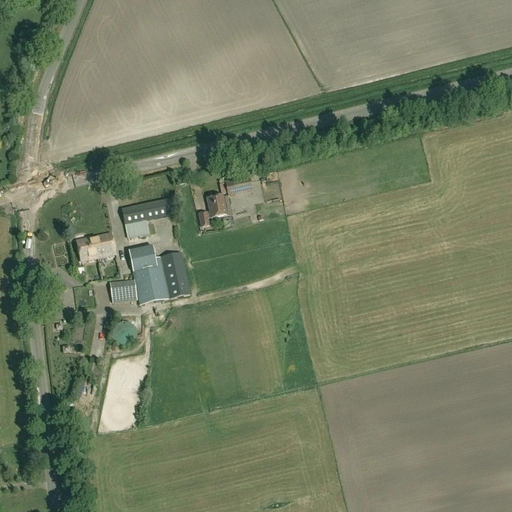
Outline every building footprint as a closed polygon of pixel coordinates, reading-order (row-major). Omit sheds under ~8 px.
[(231,175),(229,169),(221,171),(223,177),(231,175)] [(250,179),(226,183),(229,196),(252,192),(250,179)] [(119,198),(132,196),(131,189),(118,191),(119,198)] [(227,217),(223,198),(208,200),(210,213),(199,215),(202,229),(209,228),(208,221),(227,217)] [(128,240),(158,234),(160,242),(181,239),(173,200),(122,211),(128,240)] [(111,235),(93,239),(76,242),(81,263),(115,256),(111,235)] [(128,253),(133,274),(134,281),(109,284),(112,305),(139,301),(139,307),(190,297),(181,254),(160,259),(161,266),(156,267),(153,248),(128,253)] [(137,337),(137,336),(137,334),(136,332),(135,330),(134,328),(133,327),(131,326),(130,325),(128,324),(126,324),(124,324),(122,324),(120,324),(118,325),(116,326),(115,328),(114,330),(113,331),(112,333),(112,335),(112,337),(113,339),(113,341),(114,343),(115,344),(117,346),(119,347),(120,348),(122,348),(124,348),(126,348),(128,348),(130,347),(132,346),(133,344),(135,343),(136,341),(136,339),(137,337)]
